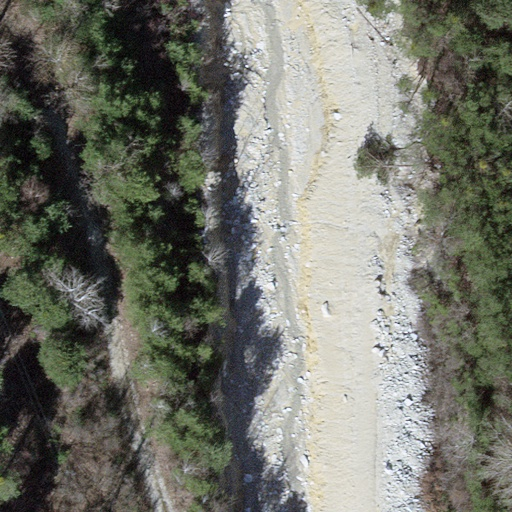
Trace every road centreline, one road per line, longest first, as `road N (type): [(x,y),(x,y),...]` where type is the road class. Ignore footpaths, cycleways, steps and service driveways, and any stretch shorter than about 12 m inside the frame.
road 1 (motorway): [(476,511),(0,323)]
road 2 (track): [(132,235),(106,140),(27,0)]
